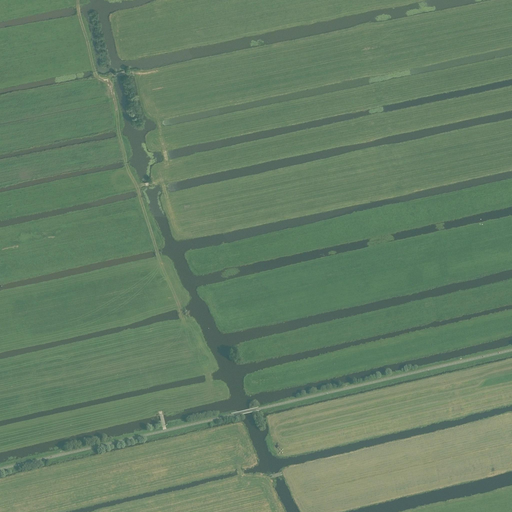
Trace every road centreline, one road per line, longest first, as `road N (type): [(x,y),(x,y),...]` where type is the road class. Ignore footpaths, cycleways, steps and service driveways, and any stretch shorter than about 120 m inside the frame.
road 1 (track): [(77,6),(97,78),(108,77),(124,159),(210,385),(161,412),(165,430)]
road 2 (track): [(108,77),(511,1)]
road 3 (track): [(511,152),(170,207),(163,182),(153,182)]
